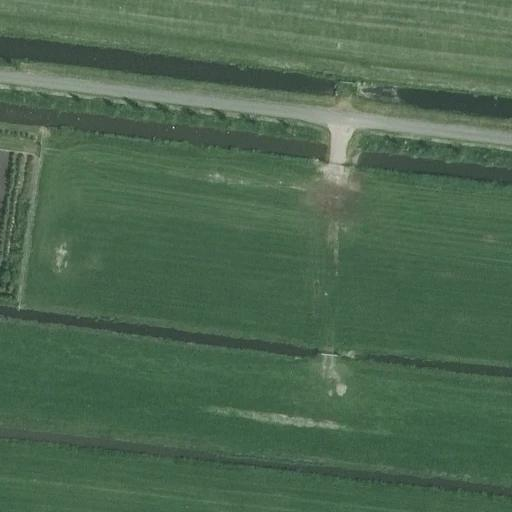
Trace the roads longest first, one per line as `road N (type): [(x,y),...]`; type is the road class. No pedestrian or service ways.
road 1 (unclassified): [(0,76),(511,139)]
road 2 (track): [(328,377),(331,184),(351,70)]
